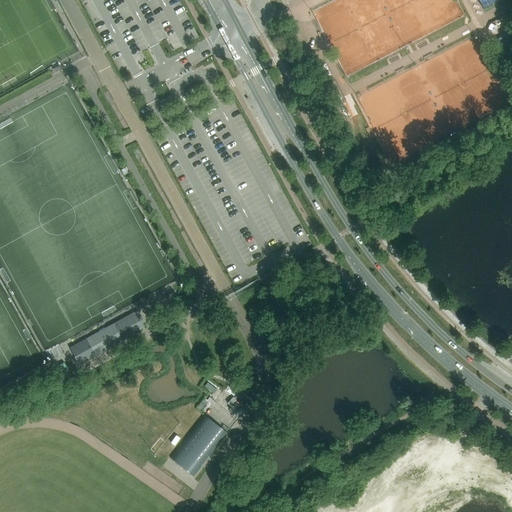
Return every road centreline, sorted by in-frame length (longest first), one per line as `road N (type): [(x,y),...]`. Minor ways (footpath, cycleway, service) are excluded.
road 1 (secondary): [(229,39),(342,245),(420,332),(511,406)]
road 2 (secondary): [(511,390),(457,348),(378,266),(321,180),(242,32)]
